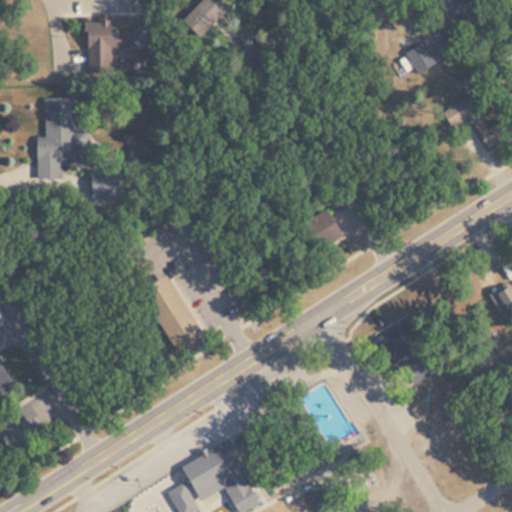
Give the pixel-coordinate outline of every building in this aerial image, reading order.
[(228,9),(219,0),(199,0),(180,19),(199,38),(228,9)] [(132,29),(108,29),(108,12),(96,12),(96,21),(82,21),(82,50),(132,49),(132,29)] [(434,61),(420,40),(401,52),(415,74),(434,61)] [(33,136),(34,179),(58,179),(58,163),(74,163),(73,97),(42,97),(42,136),(33,136)] [(462,111),(486,150),(496,143),(472,105),(462,111)] [(88,169),(123,168),(123,194),(89,195),(88,169)] [(341,235),(324,212),(306,225),(322,248),(341,235)] [(160,273),(135,289),(173,350),(199,334),(160,273)] [(511,307),(511,277),(486,294),(500,315),(511,307)] [(429,371),(401,321),(380,333),(409,383),(429,371)] [(0,366),(0,394),(12,387),(0,366)] [(260,495),(283,483),(251,419),(198,446),(209,467),(238,452),(260,495)] [(231,511),(235,511),(254,504),(224,435),(202,444),(231,511)] [(115,511),(127,511),(135,507),(130,499),(113,509),(115,511)]
